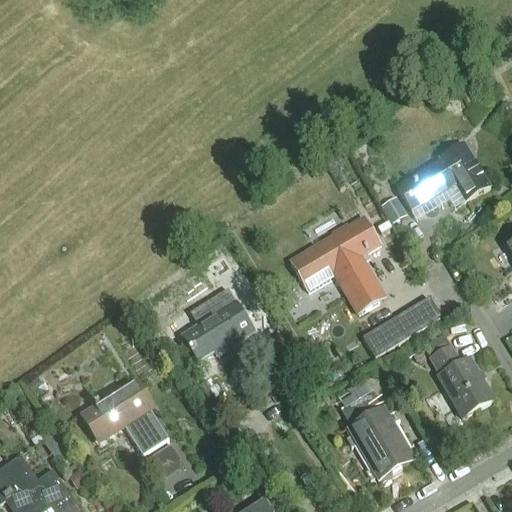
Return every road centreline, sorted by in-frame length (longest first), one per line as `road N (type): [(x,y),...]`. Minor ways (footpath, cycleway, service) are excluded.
road 1 (residential): [(300,511),(251,435),(253,424),(285,406)]
road 2 (residential): [(511,370),(450,266)]
